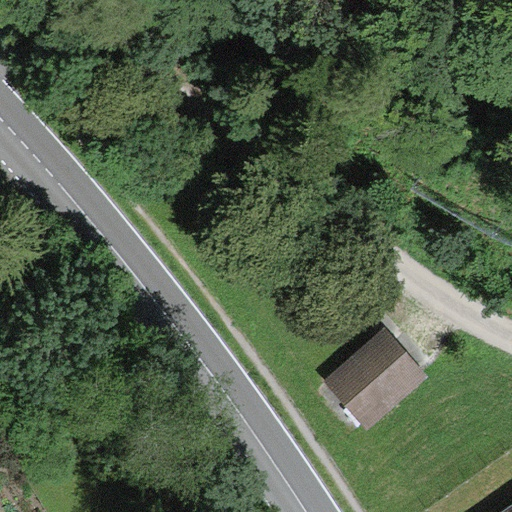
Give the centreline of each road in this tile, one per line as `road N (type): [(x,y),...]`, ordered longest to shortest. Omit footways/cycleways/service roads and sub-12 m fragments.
road 1 (track): [(511,337),(423,285),(75,19),(36,4),(0,5)]
road 2 (tertiary): [(0,122),(180,333),(303,511)]
